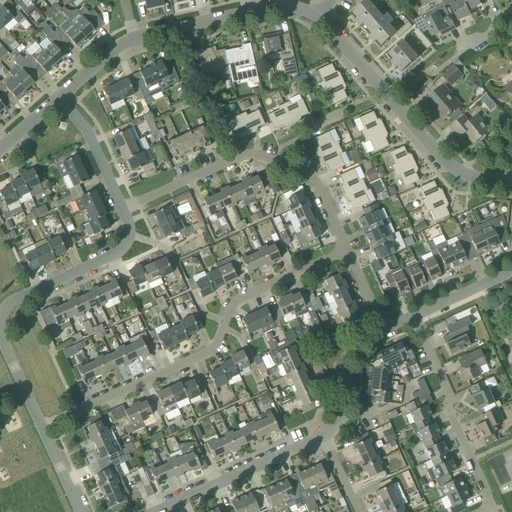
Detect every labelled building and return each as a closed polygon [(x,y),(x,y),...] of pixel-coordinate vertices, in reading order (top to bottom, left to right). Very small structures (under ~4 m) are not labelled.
[(33,5),(37,2),(38,0),(17,0),(15,2),(27,16),(36,9),(33,5)] [(140,0),(142,3),(145,2),(146,9),(163,6),(161,0),(140,0)] [(355,20),(358,23),(375,8),(368,0),(367,0),(366,1),(351,14),(356,19),(355,20)] [(471,15),(469,10),(463,0),(441,0),(444,6),(450,4),(451,6),(459,21),(471,15)] [(463,0),(469,10),(481,4),(479,0),(463,0)] [(55,14),(61,8),(57,3),(50,9),(55,14)] [(444,5),(422,16),(433,36),(441,32),(442,35),(456,28),(444,5)] [(17,23),(22,19),(24,17),(16,8),(9,14),(3,6),(0,8),(0,23),(3,27),(13,19),(17,23)] [(84,6),(78,11),(77,9),(67,18),(69,21),(85,38),(94,30),(89,24),(95,19),(98,16),(93,10),(90,13),(84,6)] [(361,25),(366,30),(382,16),(375,8),(358,23),(360,26),(361,25)] [(48,18),(49,19),(51,18),(55,14),(50,9),(46,12),(44,14),(48,18)] [(35,20),(39,25),(46,19),(42,14),(35,20)] [(382,16),(366,30),(370,35),(369,36),(372,40),(389,24),(382,16)] [(26,20),(21,24),(25,30),(31,25),(26,20)] [(59,28),(54,33),(65,46),(71,41),(77,48),(87,40),(85,38),(69,21),(60,29),(59,28)] [(39,29),(48,38),(52,43),(43,51),(55,64),(64,56),(59,51),(65,46),(54,33),(45,23),(39,29)] [(380,47),(395,34),(397,33),(389,24),(372,40),(374,43),(376,41),(380,47)] [(283,68),(285,77),(289,76),(298,74),(289,34),(281,35),(281,33),(261,37),(266,56),(282,53),(285,67),(283,68)] [(393,64),(411,49),(404,40),(387,55),(392,60),(391,61),(393,64)] [(13,50),(19,45),(15,41),(9,46),(13,50)] [(231,76),(248,72),(250,85),(259,83),(252,54),(250,45),(250,44),(242,46),(242,47),(225,51),(225,49),(224,49),(230,76),(231,76)] [(30,54),(24,59),(33,69),(32,68),(38,64),(47,74),(57,66),(55,64),(43,51),(40,47),(31,55),(30,54)] [(207,75),(220,72),(222,81),(231,79),(231,76),(230,76),(224,49),(213,52),(212,48),(196,51),(201,73),(206,71),(207,75)] [(411,49),(393,64),(396,67),(397,66),(402,72),(419,57),(411,49)] [(10,74),(25,91),(34,83),(26,74),(32,69),(32,70),(33,69),(24,59),(21,56),(15,61),(18,65),(9,73),(10,74)] [(170,89),(169,86),(179,81),(172,65),(165,69),(161,60),(150,66),(151,68),(162,92),(162,93),(170,89)] [(443,76),(452,86),(468,71),(459,61),(443,76)] [(317,70),(318,71),(312,74),(317,84),(319,83),(322,89),(342,80),(339,72),(336,73),(331,64),(317,70)] [(152,97),(162,92),(151,68),(140,73),(143,79),(136,82),(138,86),(146,105),(154,102),(152,97)] [(27,92),(25,91),(10,74),(2,82),(0,79),(0,92),(5,98),(11,93),(17,101),(27,92)] [(296,78),(300,85),(309,81),(305,74),(296,78)] [(142,97),(138,86),(132,89),(128,79),(116,85),(122,99),(134,94),(137,100),(142,97)] [(346,87),(342,80),(322,89),(325,95),(328,94),(333,105),(347,98),(343,89),(346,87)] [(122,99),(116,85),(103,91),(107,100),(102,102),(107,113),(112,111),(113,110),(110,105),(122,99)] [(444,120),(448,116),(453,121),(462,113),(457,108),(461,105),(449,91),(444,85),(428,98),(439,111),(438,112),(444,120)] [(486,94),(480,99),(483,102),(489,97),(486,94)] [(283,104),(293,124),(301,121),(299,118),(308,114),(302,99),(290,104),(289,101),(283,104)] [(247,100),(238,104),(241,111),(251,107),(247,100)] [(173,110),(181,107),(178,101),(170,105),(173,110)] [(279,110),(268,115),(274,129),(284,125),(285,128),(293,124),(283,104),(278,106),(279,110)] [(245,113),(240,115),(249,135),(257,132),(255,128),(265,124),(258,110),(246,115),(245,113)] [(359,118),(364,130),(361,131),(364,137),(384,127),(381,120),(377,121),(373,112),(359,118)] [(241,139),(249,135),(240,115),(234,118),(235,121),(224,126),(231,140),(240,136),(241,139)] [(479,140),(487,148),(490,145),(485,138),(492,132),(478,115),(469,122),(464,116),(451,127),(460,138),(465,133),(474,144),(479,140)] [(119,149),(133,142),(128,131),(134,128),(133,126),(139,124),(137,119),(120,127),(122,132),(113,136),(119,149)] [(345,121),(349,130),(353,128),(350,120),(345,121)] [(191,132),(198,149),(204,146),(205,148),(211,145),(207,137),(208,137),(203,126),(196,129),(191,132)] [(374,150),(375,152),(389,146),(384,136),(388,135),(384,127),(364,137),(366,142),(364,143),(368,153),(374,150)] [(161,138),(158,131),(152,134),(155,141),(161,138)] [(191,132),(191,131),(184,134),(184,135),(179,137),(186,154),(192,152),(193,153),(199,151),(198,149),(191,132)] [(316,149),(319,157),(339,148),(337,142),(334,143),(329,132),(315,138),(319,148),(316,149)] [(144,137),(140,139),(144,148),(148,146),(144,137)] [(186,154),(179,137),(173,140),(173,139),(166,142),(171,154),(171,153),(175,162),(181,159),(180,157),(186,154)] [(139,139),(133,142),(119,149),(124,161),(127,160),(139,154),(138,154),(141,153),(145,151),(139,139)] [(404,146),(389,153),(394,164),(391,166),(394,171),(414,162),(411,154),(408,156),(404,146)] [(342,154),(339,148),(319,157),(323,164),(326,163),(330,172),(344,166),(339,155),(342,154)] [(356,150),(348,153),(352,160),(353,159),(354,162),(360,159),(356,150)] [(144,173),(148,172),(155,168),(153,162),(147,165),(141,153),(138,154),(139,154),(127,160),(133,172),(142,168),(144,173)] [(63,163),(68,175),(83,168),(77,156),(68,160),(66,155),(55,160),(57,165),(63,163)] [(414,162),(394,171),(397,177),(400,176),(405,187),(419,181),(415,171),(418,170),(414,162)] [(88,181),(83,168),(68,175),(73,187),(68,189),(70,195),(71,195),(81,190),(79,185),(88,181)] [(367,171),(372,181),(379,177),(374,168),(367,171)] [(359,180),(354,169),(340,175),(344,185),(341,186),(344,194),(365,185),(362,179),(359,180)] [(22,178),(31,197),(43,191),(42,190),(48,187),(43,176),(37,179),(33,170),(21,175),(22,178)] [(264,191),(270,189),(265,178),(259,180),(258,176),(251,179),(250,177),(246,179),(254,196),(259,194),(258,192),(264,189),(264,191)] [(19,204),(31,199),(31,197),(22,178),(10,184),(11,186),(19,204)] [(242,199),(245,206),(251,203),(256,201),(255,201),(253,196),(254,196),(246,179),(241,181),(242,183),(236,186),(242,199)] [(280,191),(275,181),(269,184),(274,194),(280,191)] [(424,206),(445,197),(441,189),(438,191),(434,181),(419,187),(425,199),(422,201),(424,206)] [(365,185),(344,194),(348,202),(351,200),(355,210),(369,203),(364,192),(367,191),(365,185)] [(0,202),(0,207),(3,215),(21,207),(19,204),(11,186),(0,191),(0,193),(3,201),(0,202)] [(242,199),(236,186),(230,189),(229,187),(224,189),(232,206),(237,204),(235,202),(242,199)] [(391,196),(397,193),(393,186),(388,189),(391,196)] [(221,193),(215,196),(221,209),(227,206),(228,208),(232,206),(224,189),(220,191),(221,193)] [(291,211),(308,203),(306,198),(304,199),(301,193),(297,195),(295,189),(283,194),(286,200),(288,199),(291,206),(289,207),(291,211)] [(86,210),(101,203),(95,191),(84,196),(81,190),(71,195),(70,195),(54,202),(57,208),(73,201),(79,213),(86,209),(86,210)] [(174,205),(192,197),(189,191),(161,204),(163,209),(154,214),(160,226),(174,219),(179,217),(174,205)] [(379,194),(382,200),(388,197),(385,192),(379,194)] [(224,216),(221,209),(215,196),(208,199),(207,197),(203,199),(206,205),(200,207),(205,218),(215,214),(217,219),(224,216)] [(445,197),(424,206),(427,213),(430,211),(435,222),(449,215),(445,206),(448,204),(445,197)] [(106,215),(101,203),(86,210),(92,221),(92,222),(104,216),(106,215)] [(310,207),(308,203),(291,211),(292,215),(295,214),(298,220),(311,214),(308,208),(310,207)] [(363,210),(365,216),(358,219),(363,229),(370,226),(381,221),(376,210),(379,209),(376,204),(363,210)] [(41,206),(37,209),(38,211),(40,216),(45,214),(41,206)] [(202,221),(197,209),(193,211),(198,223),(202,221)] [(28,223),(32,221),(35,220),(33,214),(25,217),(28,223)] [(314,221),(311,214),(298,220),(301,227),(298,228),(300,232),(318,224),(316,220),(314,221)] [(502,215),(478,226),(481,231),(489,250),(500,244),(496,235),(505,231),(506,225),(502,215)] [(109,228),(104,216),(92,222),(92,221),(83,225),(91,243),(102,238),(100,233),(109,228)] [(66,227),(72,225),(69,217),(63,220),(66,227)] [(174,219),(160,226),(165,238),(180,231),(182,237),(205,227),(202,221),(198,223),(185,229),(179,217),(174,219)] [(388,237),(388,236),(384,227),(391,223),(388,217),(381,221),(370,226),(372,232),(365,235),(370,245),(377,242),(388,237)] [(4,223),(7,230),(13,228),(10,220),(4,223)] [(27,230),(30,229),(35,227),(32,221),(28,223),(24,225),(27,230)] [(424,222),(416,226),(417,227),(413,229),(415,233),(418,231),(419,232),(427,228),(424,222)] [(60,223),(54,226),(57,232),(63,229),(60,223)] [(320,228),(318,224),(300,232),(295,235),(300,245),(302,251),(319,243),(317,238),(321,236),(318,229),(320,228)] [(67,239),(63,229),(57,232),(59,237),(47,242),(49,245),(54,257),(66,251),(62,242),(67,239)] [(462,233),(462,234),(468,248),(473,245),(478,255),(478,254),(489,250),(481,231),(469,237),(467,231),(462,233)] [(377,261),(405,248),(398,232),(388,236),(388,237),(377,242),(379,247),(372,251),(377,261)] [(462,234),(446,242),(456,266),(460,264),(459,263),(466,260),(463,252),(469,249),(468,248),(462,234)] [(288,237),(288,238),(282,240),(285,246),(291,243),(288,237)] [(278,240),(274,242),(273,243),(274,245),(267,248),(266,246),(262,247),(270,265),(275,264),(274,261),(280,258),(278,254),(284,252),(278,240)] [(427,244),(433,258),(436,264),(442,262),(445,269),(453,266),(453,267),(456,266),(446,242),(445,242),(445,241),(435,246),(433,241),(427,244)] [(49,245),(37,251),(43,265),(55,260),(54,257),(49,245)] [(200,250),(203,256),(210,252),(208,247),(200,250)] [(270,265),(262,247),(258,249),(259,252),(253,255),(259,268),(265,265),(266,267),(270,265)] [(22,251),(16,253),(21,265),(27,262),(31,271),(43,265),(37,251),(24,256),(22,251)] [(252,271),(259,268),(253,255),(246,258),(244,256),(239,258),(238,254),(234,256),(239,267),(240,271),(246,269),(249,275),(253,273),(252,271)] [(233,270),(239,267),(235,260),(234,256),(228,259),(231,264),(218,270),(225,284),(237,279),(233,270)] [(180,276),(175,265),(170,267),(166,258),(154,263),(160,278),(172,273),(174,278),(180,276)] [(436,265),(436,264),(433,258),(424,262),(423,260),(416,263),(417,266),(418,265),(422,276),(428,274),(431,281),(442,276),(436,265)] [(154,263),(142,269),(147,280),(147,281),(148,284),(160,278),(154,263)] [(400,270),(401,273),(402,273),(407,283),(412,281),(416,288),(426,284),(422,276),(418,265),(417,266),(408,270),(407,267),(400,270)] [(147,280),(142,269),(141,266),(128,272),(132,281),(127,283),(132,294),(137,292),(134,286),(147,281),(147,280)] [(399,268),(390,271),(391,274),(385,277),(391,291),(397,288),(400,295),(410,291),(407,283),(402,273),(401,273),(400,270),(399,268)] [(218,270),(206,275),(207,278),(208,278),(213,289),(225,284),(218,270)] [(325,288),(327,292),(345,284),(343,280),(341,281),(338,274),(325,280),(328,287),(325,288)] [(193,278),(187,280),(192,291),(197,289),(202,298),(214,292),(213,289),(208,278),(207,278),(195,284),(193,278)] [(118,299),(128,294),(123,283),(117,285),(115,279),(110,281),(111,284),(105,286),(111,299),(117,297),(118,299)] [(347,289),(345,284),(327,292),(329,297),(332,295),(335,302),(348,296),(345,290),(347,289)] [(111,299),(105,286),(98,289),(97,287),(93,289),(101,307),(105,305),(104,302),(111,299)] [(315,298),(310,287),(304,290),(306,295),(309,301),(315,298)] [(101,307),(93,289),(89,291),(90,293),(83,296),(89,309),(96,306),(97,309),(101,307)] [(298,317),(308,313),(311,318),(310,320),(314,330),(321,327),(314,311),(311,306),(311,305),(309,301),(306,295),(301,297),(299,293),(292,296),(291,294),(287,296),(295,313),(296,313),(298,317)] [(179,304),(189,299),(187,294),(181,297),(181,298),(177,300),(179,304)] [(89,309),(83,296),(77,299),(76,297),(72,299),(80,316),(84,314),(83,312),(89,309)] [(155,300),(158,305),(165,302),(163,296),(155,300)] [(273,310),(276,315),(279,321),(281,326),(281,327),(287,324),(283,316),(290,313),(291,315),(295,313),(287,296),(283,298),(284,300),(277,303),(279,307),(273,310)] [(348,296),(335,302),(338,308),(335,309),(337,314),(355,306),(353,301),(351,302),(348,296)] [(80,316),(72,299),(67,300),(68,303),(62,306),(68,319),(74,316),(75,318),(80,316)] [(165,302),(158,305),(161,311),(168,307),(165,302)] [(48,318),(53,328),(58,326),(63,324),(61,321),(68,319),(62,306),(56,309),(55,306),(50,308),(53,315),(48,318)] [(339,318),(342,317),(345,323),(358,317),(355,311),(357,310),(355,306),(337,314),(339,318)] [(154,315),(160,313),(157,307),(151,310),(154,315)] [(195,308),(190,311),(192,316),(180,322),(181,325),(182,325),(187,336),(199,331),(195,322),(200,319),(195,308)] [(266,308),(254,314),(260,328),(263,334),(266,333),(281,326),(279,321),(276,315),(270,317),(266,308)] [(260,328),(254,314),(242,319),(246,328),(240,331),(245,342),(251,340),(248,334),(260,328)] [(459,321),(457,315),(444,320),(446,325),(459,321)] [(453,340),(446,344),(451,354),(470,345),(467,339),(472,337),(467,327),(471,325),(468,318),(446,328),(449,334),(450,334),(453,340)] [(182,325),(181,325),(169,330),(176,345),(188,339),(187,336),(182,325)] [(323,332),(321,327),(314,330),(317,335),(323,332)] [(164,350),(176,345),(169,330),(157,336),(155,330),(149,332),(154,343),(159,341),(164,350)] [(138,342),(132,345),(138,358),(144,355),(145,358),(149,355),(147,349),(152,347),(147,335),(137,340),(138,342)] [(267,342),(270,350),(278,346),(274,339),(270,341),(267,342)] [(278,366),(284,364),(297,358),(294,351),(296,350),(294,346),(288,349),(286,343),(274,348),(269,351),(276,367),(278,366)] [(405,368),(416,363),(408,346),(403,348),(401,344),(376,355),(377,358),(373,360),(374,362),(373,364),(370,363),(370,368),(367,368),(364,396),(369,396),(369,402),(388,403),(388,392),(384,392),(385,375),(388,375),(388,373),(390,372),(389,370),(403,364),(405,368)] [(131,361),(138,358),(132,345),(125,348),(123,346),(120,347),(128,365),(132,363),(131,361)] [(63,350),(66,357),(69,356),(71,350),(70,347),(63,350)] [(116,352),(110,355),(116,368),(122,365),(123,367),(128,365),(120,347),(115,349),(116,352)] [(237,371),(238,371),(249,366),(252,371),(257,369),(252,358),(247,360),(243,351),(230,357),(232,360),(237,371)] [(458,361),(461,368),(457,370),(463,382),(480,375),(477,368),(485,364),(479,351),(458,361)] [(110,371),(116,368),(110,355),(103,358),(102,355),(98,357),(106,375),(111,373),(110,371)] [(102,377),(106,375),(98,357),(94,359),(95,362),(89,364),(95,377),(101,375),(102,377)] [(297,358),(284,364),(286,370),(284,371),(286,376),(304,367),(302,363),(300,364),(297,358)] [(227,379),(238,374),(239,374),(238,371),(237,371),(232,360),(220,365),(221,368),(226,380),(227,379)] [(81,365),(77,367),(71,369),(76,381),(82,378),(85,385),(90,383),(88,380),(95,377),(89,364),(82,367),(81,365)] [(304,367),(286,376),(288,380),(290,379),(293,385),(307,379),(304,373),(306,372),(304,367)] [(209,373),(213,382),(207,385),(212,396),(219,393),(216,387),(228,382),(227,379),(226,380),(221,368),(209,373)] [(402,378),(404,384),(410,381),(407,375),(402,378)] [(410,395),(414,402),(419,399),(430,394),(423,378),(416,381),(420,389),(419,391),(410,395)] [(487,389),(494,385),(491,378),(483,381),(469,388),(473,395),(470,397),(473,403),(475,402),(478,410),(482,408),(485,414),(496,409),(494,403),(487,389)] [(296,397),(314,389),(312,384),(309,385),(307,379),(293,385),(296,392),(294,393),(296,397)] [(187,397),(188,400),(201,394),(203,400),(209,398),(204,387),(198,389),(194,380),(182,386),(187,397)] [(169,388),(175,403),(187,397),(182,386),(181,383),(169,388)] [(155,406),(160,416),(165,414),(166,414),(178,408),(175,403),(169,388),(156,394),(160,403),(155,406)] [(303,407),(301,408),(303,413),(315,408),(312,402),(316,401),(313,394),(316,393),(314,389),(296,397),(298,401),(300,400),(303,407)] [(243,402),(250,399),(247,393),(240,396),(243,402)] [(419,399),(414,402),(406,405),(414,424),(427,418),(431,416),(427,405),(423,407),(419,399)] [(160,416),(155,406),(154,403),(148,405),(146,401),(140,404),(139,402),(135,404),(143,422),(147,420),(145,417),(152,414),(155,422),(161,419),(160,416)] [(126,415),(121,417),(126,429),(128,434),(145,426),(143,422),(135,404),(130,406),(131,408),(125,411),(126,415)] [(482,439),(493,434),(498,432),(495,425),(503,421),(497,408),(496,409),(485,414),(480,416),(483,423),(476,426),(482,439)] [(262,421),(268,434),(274,431),(275,433),(279,431),(277,425),(282,423),(277,411),(271,414),(270,411),(259,415),(262,421)] [(88,435),(90,439),(108,431),(106,427),(107,426),(104,419),(103,420),(100,415),(89,420),(91,425),(87,427),(90,433),(88,435)] [(121,417),(115,420),(121,432),(126,429),(121,417)] [(414,424),(423,442),(438,435),(440,434),(435,423),(431,425),(427,418),(414,424)] [(186,428),(193,425),(191,419),(183,422),(186,428)] [(250,424),(258,441),(262,439),(261,437),(268,434),(262,421),(255,424),(254,422),(250,424)] [(240,431),(246,444),(252,441),(253,443),(258,441),(250,424),(246,426),(247,428),(240,431)] [(173,426),(166,429),(169,434),(175,432),(173,426)] [(392,429),(383,433),(388,443),(394,440),(396,439),(392,429)] [(108,431),(90,439),(92,443),(94,442),(97,449),(110,443),(107,436),(109,435),(108,431)] [(228,433),(236,451),(241,449),(240,446),(246,444),(240,431),(234,434),(233,431),(228,433)] [(236,451),(228,433),(224,435),(226,438),(219,441),(225,453),(231,450),(232,453),(236,451)] [(372,443),(367,433),(356,438),(358,444),(352,446),(354,451),(356,450),(359,456),(372,450),(369,444),(372,443)] [(423,442),(431,460),(446,453),(448,452),(443,441),(441,442),(438,435),(423,442)] [(106,457),(109,463),(120,458),(120,457),(124,455),(117,440),(110,443),(97,449),(100,455),(97,456),(99,461),(106,457)] [(136,450),(142,448),(139,441),(133,443),(136,450)] [(211,441),(201,446),(207,457),(212,454),(215,461),(219,459),(218,456),(225,453),(219,441),(212,444),(211,441)] [(180,449),(183,457),(189,470),(195,467),(196,469),(201,467),(198,461),(203,459),(196,442),(180,449)] [(406,442),(400,445),(402,451),(409,448),(406,442)] [(372,450),(359,456),(362,463),(360,464),(362,468),(380,460),(378,456),(375,457),(372,450)] [(431,481),(436,479),(448,474),(456,470),(451,459),(449,460),(446,453),(431,460),(425,462),(428,469),(426,470),(431,481)] [(183,473),(189,470),(183,457),(177,460),(175,458),(171,460),(179,477),(184,475),(183,473)] [(120,458),(109,463),(111,468),(102,472),(96,475),(99,481),(97,482),(99,487),(121,477),(121,476),(123,476),(129,473),(124,462),(123,463),(120,458)] [(175,479),(179,477),(171,460),(167,461),(168,464),(162,467),(167,480),(174,477),(175,479)] [(380,460),(362,468),(364,472),(366,471),(369,478),(373,476),(375,482),(387,476),(384,471),(382,472),(379,465),(381,464),(380,460)] [(339,491),(334,481),(328,467),(323,469),(320,464),(309,469),(319,491),(327,487),(332,499),(335,497),(336,501),(339,500),(342,498),(339,491)] [(167,480),(162,467),(155,470),(154,467),(144,472),(149,483),(155,481),(158,487),(162,485),(161,482),(167,480)] [(136,470),(141,481),(149,497),(154,494),(150,485),(149,483),(144,472),(142,468),(136,470)] [(308,511),(311,511),(317,510),(310,495),(319,491),(309,469),(308,469),(307,469),(306,469),(305,469),(305,470),(304,470),(303,471),(302,472),(299,474),(297,474),(301,482),(296,484),(295,484),(296,486),(305,504),(305,506),(308,511)] [(445,491),(447,496),(465,488),(464,484),(463,485),(460,478),(452,481),(448,474),(436,479),(442,493),(445,491)] [(106,497),(119,491),(120,491),(126,488),(121,477),(99,487),(101,491),(103,490),(106,497)] [(299,507),(305,504),(296,486),(291,489),(287,479),(276,484),(284,502),(289,499),(292,506),(298,503),(299,507)] [(380,496),(382,502),(395,496),(393,490),(395,489),(390,479),(379,484),(381,489),(375,492),(377,497),(380,496)] [(143,500),(149,497),(141,481),(135,484),(143,500)] [(268,497),(262,499),(267,511),(277,511),(286,508),(283,502),(284,502),(276,484),(264,489),(268,497)] [(125,496),(129,494),(126,488),(120,491),(119,491),(106,497),(109,503),(107,504),(109,508),(115,506),(117,511),(129,506),(125,496)] [(465,488),(447,496),(451,506),(448,508),(450,511),(459,511),(465,510),(461,502),(469,499),(466,491),(467,491),(465,488)] [(267,511),(262,499),(255,502),(251,493),(241,498),(247,511),(254,511),(259,510),(259,511),(267,511)] [(395,496),(382,502),(385,508),(383,509),(383,511),(388,511),(403,506),(401,502),(398,503),(395,496)] [(247,511),(241,498),(231,502),(235,511),(234,511),(247,511)]
